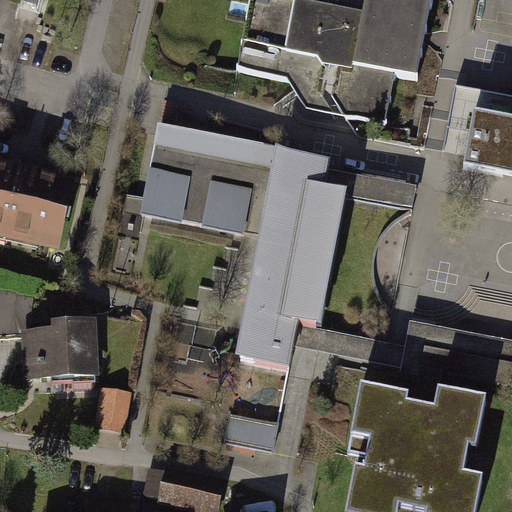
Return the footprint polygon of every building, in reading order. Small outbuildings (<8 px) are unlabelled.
[(38,0),(23,0),(22,4),(36,9),(38,0)] [(251,0),(237,73),(288,83),(307,111),(386,127),(395,79),(417,83),(433,0),(251,0)] [(511,99),(455,89),(443,152),(467,156),(464,171),(511,179),(511,99)] [(329,168),(158,135),(142,216),(265,240),(248,325),(241,364),(289,373),(294,348),(298,327),(317,331),(343,197),(324,193),(328,172),(329,168)] [(77,183),(0,164),(0,240),(60,255),(77,183)] [(416,188),(328,172),(324,193),(343,197),(413,210),(416,188)] [(35,299),(0,289),(0,335),(21,334),(26,383),(100,378),(96,321),(52,323),(52,330),(30,332),(35,299)] [(298,327),(294,348),(402,371),(397,398),(409,400),(407,409),(436,414),(439,395),(443,375),(493,384),(511,387),(511,343),(410,324),(406,348),(317,331),(298,327)] [(133,395),(103,390),(95,431),(126,436),(133,395)] [(397,398),(362,391),(349,455),(367,459),(364,474),(356,472),(348,511),(398,511),(399,510),(408,511),(476,511),(482,483),(463,480),(469,451),(476,453),(485,404),(439,395),(436,414),(407,409),(409,400),(397,398)] [(279,426),(231,416),(225,446),(255,452),(273,455),(279,426)] [(226,485),(167,470),(167,473),(151,469),(144,497),(158,501),(157,507),(178,511),(235,511),(241,491),(225,488),(226,485)] [(127,511),(129,506),(86,501),(85,511),(127,511)]
